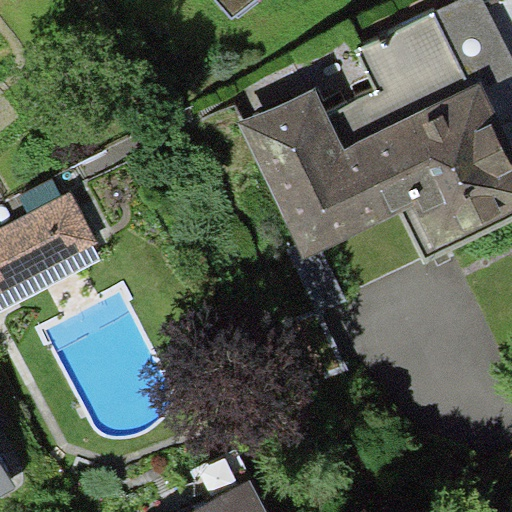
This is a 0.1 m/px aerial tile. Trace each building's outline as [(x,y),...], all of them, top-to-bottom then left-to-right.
[(216,0),(232,18),(253,0),(216,0)] [(315,87),(238,124),(303,259),(400,212),(424,261),(511,218),(511,147),(484,90),(511,76),(511,57),(484,0),(461,0),(357,50),(377,91),(328,114),(315,87)] [(28,214),(62,196),(53,178),(19,195),(28,214)] [(28,214),(0,228),(0,292),(92,245),(98,242),(71,191),(62,196),(28,214)] [(0,312),(100,260),(92,245),(0,292),(0,312)] [(0,497),(15,489),(0,463),(0,497)] [(267,511),(251,480),(186,511),(267,511)]
